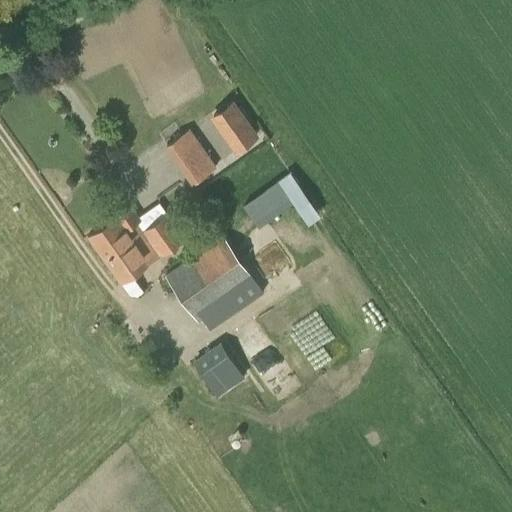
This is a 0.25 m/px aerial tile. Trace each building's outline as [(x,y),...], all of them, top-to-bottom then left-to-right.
[(256,137),(231,103),(214,116),(238,150),(256,137)] [(164,144),(191,184),(216,167),(189,127),(164,144)] [(292,172),(240,200),(254,225),(293,204),(303,223),(316,216),(292,172)] [(88,235),(103,256),(132,236),(126,229),(139,219),(130,206),(88,235)] [(132,236),(103,256),(120,280),(184,236),(168,214),(133,238),(132,236)] [(258,284),(290,261),(274,238),(242,261),(222,233),(165,274),(196,318),(202,327),(211,321),(213,324),(263,290),(258,284)] [(194,361),(208,381),(234,363),(220,343),(194,361)]
